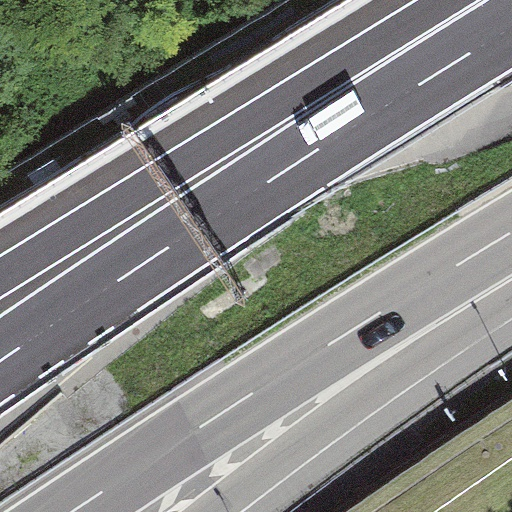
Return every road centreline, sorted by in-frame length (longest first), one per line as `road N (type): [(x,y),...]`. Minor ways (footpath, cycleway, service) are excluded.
road 1 (motorway): [(511,27),(0,359)]
road 2 (motorway): [(451,0),(0,275)]
road 3 (motorway): [(78,511),(511,230)]
road 4 (motorway): [(214,511),(511,305)]
